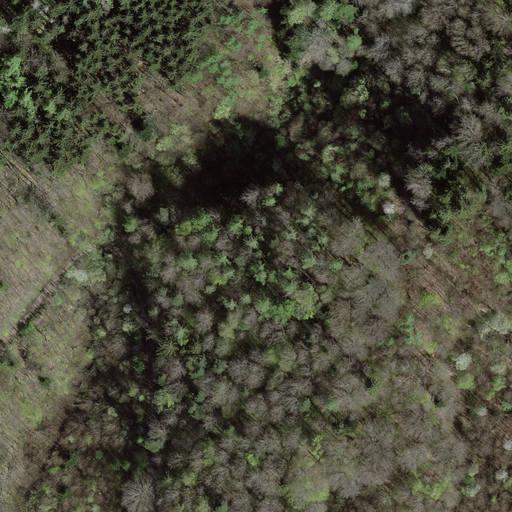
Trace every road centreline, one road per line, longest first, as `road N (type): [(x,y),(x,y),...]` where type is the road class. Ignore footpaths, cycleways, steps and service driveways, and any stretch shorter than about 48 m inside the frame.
road 1 (track): [(0,337),(84,246),(107,242),(129,255),(152,372),(147,511)]
road 2 (track): [(403,205),(421,319),(464,397),(466,446),(452,511)]
road 3 (track): [(439,0),(450,41),(403,205)]
road 4 (track): [(511,316),(403,205)]
